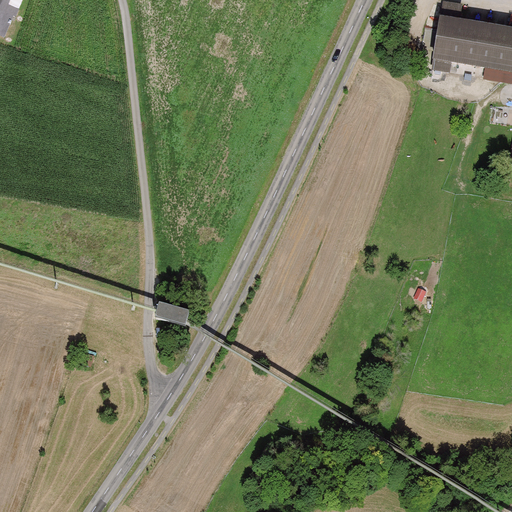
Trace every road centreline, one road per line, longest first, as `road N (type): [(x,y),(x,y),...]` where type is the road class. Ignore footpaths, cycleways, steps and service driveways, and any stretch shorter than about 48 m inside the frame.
road 1 (tertiary): [(92,511),(222,303),(365,0)]
road 2 (track): [(121,0),(149,246),(147,338),(161,409)]
